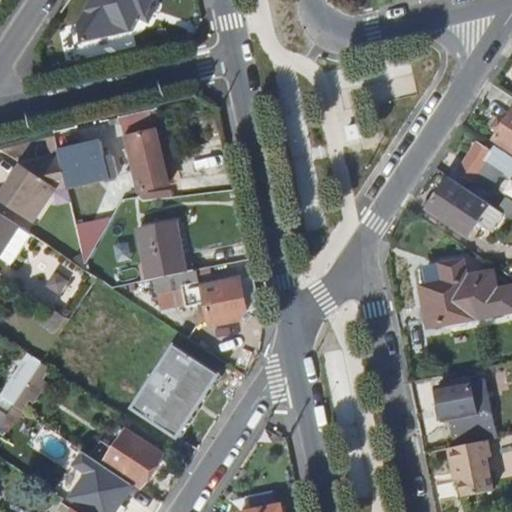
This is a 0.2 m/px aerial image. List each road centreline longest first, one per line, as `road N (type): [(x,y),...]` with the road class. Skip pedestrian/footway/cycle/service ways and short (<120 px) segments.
road 1 (tertiary): [(236,58),(293,328)]
road 2 (tertiary): [(417,511),(362,241)]
road 3 (unclassified): [(0,114),(236,58)]
road 4 (unclassified): [(300,370),(272,379),(184,511)]
road 5 (tertiary): [(362,241),(460,86)]
road 6 (tertiary): [(300,370),(329,511)]
road 7 (tertiary): [(423,18),(336,30),(313,0)]
